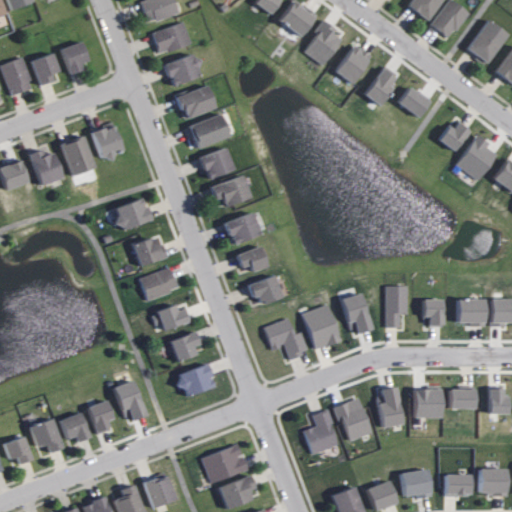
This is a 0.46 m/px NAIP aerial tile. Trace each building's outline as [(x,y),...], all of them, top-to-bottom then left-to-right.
[(138,0),(171,0),(175,11),(153,19),(152,17),(144,20),(138,0)] [(275,0),(266,12),(251,0),(275,0)] [(296,0),(302,4),(303,3),(314,11),(298,33),(276,17),(288,0),(296,0)] [(438,0),(425,19),(405,4),(408,0),(438,0)] [(448,0),(464,12),(451,30),(448,28),(442,36),(425,23),(442,0),(448,0)] [(333,27),(330,31),(339,37),(320,63),(301,49),(314,32),(311,30),(320,17),(333,27)] [(505,34),(482,64),(473,58),(476,55),(465,47),(486,20),(505,34)] [(188,43),(165,52),(164,49),(157,52),(150,32),(180,21),(188,43)] [(58,47),(78,40),(84,58),(77,61),(79,67),(67,72),(58,47)] [(356,46),(357,46),(369,54),(348,82),(331,70),(351,43),(356,46)] [(511,83),(494,70),(511,45),(511,83)] [(27,59),(48,51),(55,68),(47,71),(49,78),(37,83),(27,59)] [(198,75),(174,85),(170,76),(167,77),(162,64),(191,53),(191,56),(200,59),(196,69),(198,75)] [(0,72),(0,63),(18,56),(27,78),(24,79),(27,87),(19,91),(19,90),(8,94),(0,72)] [(394,72),(388,80),(392,83),(376,103),(362,91),(383,64),(394,72)] [(205,83),(214,106),(182,118),(173,93),(184,89),(185,91),(205,83)] [(414,91),(415,88),(428,97),(414,115),(395,101),(406,85),(414,91)] [(229,134),(197,146),(189,125),(221,113),(229,134)] [(115,151),(112,159),(103,155),(100,156),(91,130),(102,126),(101,123),(112,119),(123,149),(115,151)] [(469,128),(453,149),(437,136),(448,122),(452,125),(457,119),(469,128)] [(94,166),(73,174),(60,142),(81,133),(94,166)] [(487,142),(484,146),(495,153),(476,179),(453,163),(474,133),(487,142)] [(234,167),(209,177),(207,170),(208,169),(208,168),(204,169),(200,156),(226,146),(234,167)] [(42,148),(44,155),(54,151),(63,174),(41,183),(29,153),(42,148)] [(27,180),(4,188),(0,177),(0,162),(18,156),(27,180)] [(511,161),(511,187),(509,192),(490,178),(505,156),(511,161)] [(242,174),(250,196),(225,204),(222,196),(215,198),(211,186),(242,174)] [(140,197),(144,207),(146,206),(151,218),(123,229),(122,225),(114,222),(117,213),(115,207),(140,197)] [(260,233),(233,243),(230,236),(232,235),(231,233),(229,234),(223,222),(251,211),(260,233)] [(149,237),(150,239),(155,237),(158,243),(161,242),(165,256),(140,265),(132,243),(149,237)] [(259,244),(266,265),(251,271),(249,263),(240,266),(235,253),(259,244)] [(169,292),(146,300),(137,277),(168,266),(175,285),(168,288),(169,292)] [(273,274),(280,295),(263,300),(262,299),(259,300),(257,295),(252,296),(248,283),(273,274)] [(405,284),(405,312),(399,312),(399,311),(398,311),(398,326),(383,326),(383,284),(405,284)] [(370,328),(355,333),(353,327),(349,328),(339,299),(358,292),(370,328)] [(440,313),(441,313),(441,324),(440,324),(440,325),(426,325),(426,317),(421,317),(421,298),(440,298),(440,313)] [(484,325),(468,325),(468,322),(456,322),(456,298),(483,298),(484,325)] [(511,323),(503,323),(503,325),(488,326),(488,299),(511,299),(511,323)] [(175,309),(184,306),(189,319),(161,330),(158,322),(153,324),(149,315),(155,312),(154,311),(173,303),(175,309)] [(339,340),(326,346),(325,344),(314,348),(301,312),(325,303),(339,340)] [(261,325),(285,316),(290,332),(298,330),(304,346),(298,348),(299,352),(287,357),(281,341),(277,343),(278,345),(270,348),(261,325)] [(195,353),(177,361),(169,341),(193,331),(198,343),(192,345),(195,353)] [(207,377),(208,380),(210,379),(212,384),(185,394),(183,388),(176,385),(179,378),(178,374),(205,364),(209,376),(207,377)] [(145,412),(130,418),(128,413),(123,415),(111,384),(131,376),(145,412)] [(472,386),(472,408),(447,407),(447,387),(455,387),(455,385),(472,386)] [(501,385),(501,393),(506,393),(506,413),(487,413),(488,385),(501,385)] [(396,400),(395,400),(400,423),(380,427),(374,395),(379,394),(378,389),(393,386),(396,400)] [(438,386),(438,415),(411,414),(412,386),(438,386)] [(369,429),(347,438),(339,417),(336,418),(331,405),(355,395),(369,429)] [(111,415),(109,415),(109,417),(105,419),(108,427),(96,432),(85,403),(103,396),(111,415)] [(309,452),(300,429),(313,424),(309,413),(324,407),(329,421),(326,422),(334,442),(309,452)] [(78,412),(88,436),(75,441),(73,434),(65,438),(58,420),(78,412)] [(51,418),(61,446),(47,450),(45,443),(38,446),(38,444),(35,445),(28,426),(51,418)] [(23,435),(31,458),(18,463),(15,456),(8,459),(2,442),(23,435)] [(237,455),(237,456),(241,455),(246,468),(211,483),(200,457),(236,442),(241,453),(237,455)] [(504,494),(490,494),(490,493),(484,493),(484,489),(477,489),(477,466),(503,466),(504,494)] [(430,493),(414,496),(414,493),(401,495),(397,471),(426,467),(430,493)] [(140,481),(162,471),(172,497),(150,506),(140,481)] [(468,491),(459,491),(459,493),(442,493),(442,471),(468,471),(468,491)] [(253,486),(245,489),(248,499),(224,508),(216,486),(248,473),(253,486)] [(395,501),(382,505),(381,504),(370,508),(362,485),(385,476),(395,501)] [(141,511),(116,511),(111,498),(121,494),(119,488),(131,484),(141,511)] [(355,486),(363,511),(349,511),(349,510),(343,511),(337,511),(331,493),(355,486)] [(108,511),(84,511),(82,504),(90,502),(89,499),(102,494),(108,511)]
